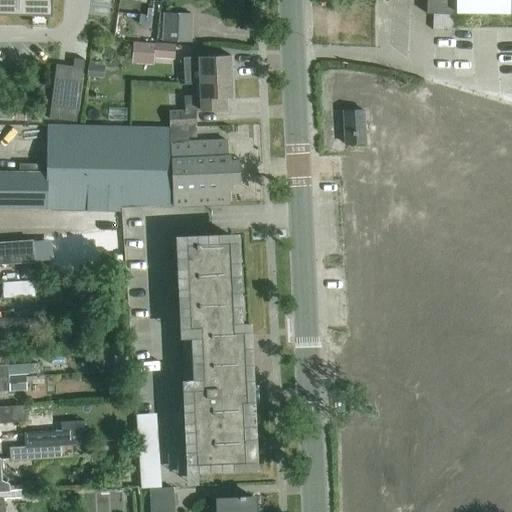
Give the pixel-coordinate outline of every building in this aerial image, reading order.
[(0,0),(0,14),(51,16),(51,0),(0,0)] [(426,0),(426,14),(453,16),(453,0),(426,0)] [(454,0),(454,9),(508,12),(508,0),(454,0)] [(192,42),(193,14),(163,13),(162,41),(192,42)] [(155,43),(154,57),(174,59),(175,45),(155,43)] [(198,57),(199,83),(231,82),(231,79),(234,78),(234,69),(231,69),(230,55),(226,55),(224,55),(224,56),(220,56),(220,55),(218,55),(218,56),(198,57)] [(76,122),(84,68),(73,66),(56,64),(48,118),(76,122)] [(89,65),(88,76),(100,77),(100,66),(89,65)] [(232,96),(231,82),(199,83),(200,95),(184,96),(185,111),(168,112),(169,127),(188,127),(195,127),(195,111),(226,109),(226,103),(225,103),(225,99),(226,99),(226,98),(233,97),(233,95),(232,96)] [(403,177),(476,234),(501,240),(511,225),(511,100),(450,87),(447,99),(456,106),(404,171),(403,177)] [(0,106),(0,119),(26,120),(26,107),(0,106)] [(365,110),(343,111),(345,146),(367,145),(365,110)] [(386,124),(375,136),(394,153),(405,141),(386,124)] [(170,206),(168,128),(48,125),(47,166),(20,165),(20,173),(0,172),(0,208),(47,210),(120,212),(120,205),(170,206)] [(189,143),(188,127),(169,127),(173,205),(229,202),(228,188),(231,188),(231,183),(239,182),(238,176),(236,175),(236,168),(238,167),(238,161),(230,162),(230,156),(226,156),(226,140),(224,140),(224,141),(189,143)] [(511,511),(511,282),(491,314),(415,264),(437,230),(393,201),(348,269),(359,286),(350,292),(388,317),(374,338),(485,412),(418,511),(511,511)] [(184,237),(194,472),(247,469),(244,404),(254,403),(250,324),(234,325),(231,235),(184,237)] [(33,241),(0,243),(0,263),(35,261),(33,241)] [(36,295),(35,280),(2,282),(3,298),(36,295)] [(0,336),(36,334),(34,316),(0,318),(0,336)] [(0,378),(6,378),(26,377),(26,376),(40,376),(39,364),(6,367),(6,365),(0,365),(0,378)] [(0,423),(23,422),(22,405),(0,406),(0,423)] [(25,447),(73,445),(84,444),(97,443),(99,443),(98,427),(24,432),(25,447)] [(74,458),(73,445),(25,447),(10,448),(11,462),(74,458)] [(0,491),(14,491),(14,490),(10,490),(10,484),(2,481),(0,458),(0,457),(0,491)] [(174,501),(174,488),(150,489),(151,502),(174,501)] [(14,491),(0,491),(0,511),(4,511),(3,498),(15,498),(14,491)] [(216,511),(254,511),(254,502),(253,502),(252,497),(244,497),(244,496),(239,497),(239,498),(216,498),(216,500),(216,511)] [(174,511),(174,501),(151,502),(151,511),(174,511)]
